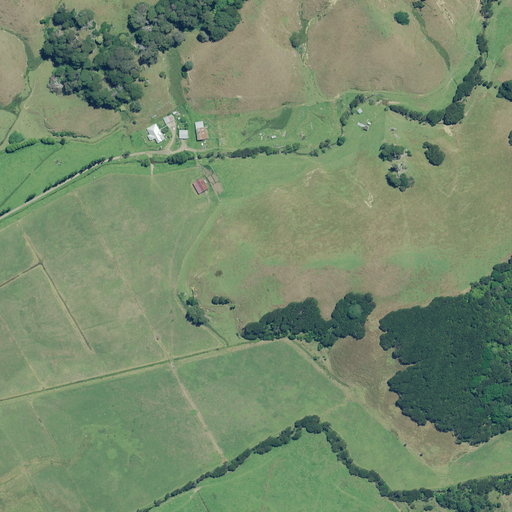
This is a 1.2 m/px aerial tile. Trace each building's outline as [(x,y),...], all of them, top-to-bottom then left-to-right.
[(166,124),(174,120),(172,114),(163,119),(166,124)] [(208,139),(206,127),(204,127),(203,121),(195,123),(198,140),(208,139)] [(148,136),(150,141),(155,138),(158,143),(166,139),(164,135),(162,136),(156,124),(147,129),(150,135),(148,136)] [(179,138),(188,138),(188,130),(179,130),(179,138)] [(201,178),(193,184),(199,194),(208,188),(201,178)]
